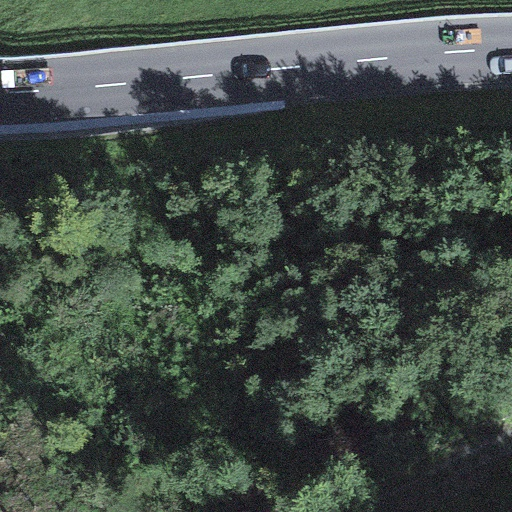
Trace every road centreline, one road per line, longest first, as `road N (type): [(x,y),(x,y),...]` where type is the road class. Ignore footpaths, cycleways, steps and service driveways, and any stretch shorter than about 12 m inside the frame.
road 1 (secondary): [(511,50),(0,92)]
road 2 (track): [(511,439),(396,511)]
